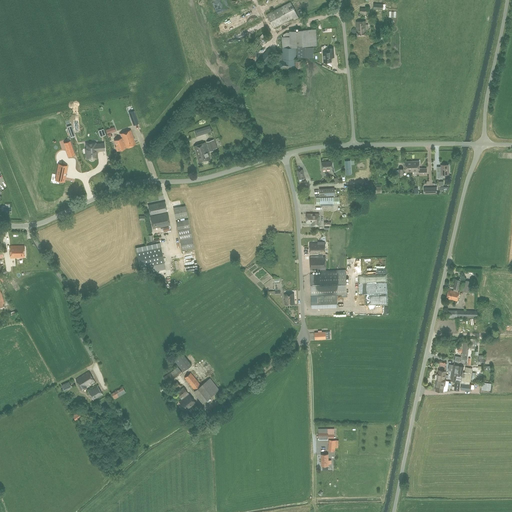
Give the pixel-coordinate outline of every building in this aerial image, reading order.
[(231,0),(229,1),(232,9),(237,7),(235,0),(231,0)] [(294,20),(298,17),(290,2),(267,14),(274,28),(293,18),(294,20)] [(254,9),(220,23),(223,31),(257,16),(254,9)] [(280,60),(280,67),(284,67),(286,67),(286,68),(289,68),(289,67),(298,67),(298,68),(300,68),(300,67),(301,67),(301,61),(297,61),(295,61),(295,50),(295,46),(317,45),(316,29),(289,30),(289,32),(286,32),(283,34),(283,37),(282,37),(282,50),(282,60),(280,60)] [(264,42),(267,38),(261,33),(258,36),(264,42)] [(297,57),(313,57),(313,47),(297,47),(297,57)] [(269,48),(260,58),(266,64),(271,58),(272,58),(274,55),(275,53),(269,48)] [(328,49),(328,52),(323,53),(324,62),(331,62),(331,55),(334,55),(333,48),(328,49)] [(245,90),(249,91),(256,77),(252,76),(245,90)] [(118,151),(136,145),(133,138),(130,130),(120,134),(122,138),(114,141),(116,147),(115,147),(117,151),(118,151)] [(206,142),(209,152),(216,149),(215,148),(217,148),(214,139),(206,142)] [(87,148),(85,149),(86,153),(86,159),(97,158),(96,151),(105,150),(104,143),(96,144),(96,143),(86,144),(87,148)] [(205,143),(194,146),(199,163),(211,159),(205,143)] [(333,169),(332,161),(322,162),(322,170),(333,169)] [(419,161),(412,162),(412,172),(419,171),(419,175),(426,175),(426,169),(419,169),(419,161)] [(57,178),(64,179),(67,164),(59,162),(57,172),(58,173),(57,178)] [(449,174),(448,164),(441,165),(441,171),(437,171),(437,178),(442,178),(442,175),(449,174)] [(73,168),(70,183),(98,188),(100,179),(91,177),(92,171),(73,168)] [(47,180),(37,178),(32,209),(41,211),(47,180)] [(339,197),(316,197),(316,204),(320,204),(320,206),(334,205),(334,204),(340,204),(339,197)] [(148,205),(150,215),(153,214),(158,213),(167,211),(165,202),(148,205)] [(175,219),(187,216),(185,205),(173,208),(175,219)] [(153,216),(150,216),(152,226),(152,229),(164,226),(169,225),(167,213),(158,215),(158,213),(153,214),(153,216)] [(319,225),(319,214),(306,214),(306,223),(311,223),(311,225),(319,225)] [(181,219),(175,221),(177,228),(188,226),(187,222),(182,223),(181,219)] [(189,228),(178,231),(179,239),(191,237),(189,228)] [(191,237),(179,239),(182,250),(193,247),(191,237)] [(133,242),(135,249),(143,246),(141,239),(133,242)] [(326,270),(325,257),(323,257),(323,255),(325,255),(325,242),(309,242),(310,255),(318,255),(318,257),(310,257),(310,270),(326,270)] [(10,246),(10,258),(24,258),(24,245),(10,246)] [(160,247),(136,252),(139,268),(149,266),(150,272),(165,269),(160,247)] [(337,307),(337,295),(347,294),(346,273),(346,270),(321,271),(321,274),(310,274),(311,296),(311,308),(337,307)] [(457,289),(463,291),(469,293),(471,281),(466,280),(465,283),(458,282),(459,280),(456,280),(454,289),(457,289)] [(457,289),(454,289),(453,291),(448,290),(446,299),(457,301),(459,292),(457,292),(457,289)] [(381,302),(384,302),(385,292),(367,292),(367,299),(371,300),(371,296),(374,296),(374,299),(376,299),(376,301),(381,301),(381,302)] [(285,305),(294,304),(294,294),(284,294),(285,305)] [(477,311),(447,310),(446,319),(457,319),(457,318),(477,318),(477,311)] [(240,348),(242,352),(251,347),(248,342),(240,348)] [(469,342),(464,342),(461,359),(467,360),(469,342)] [(191,365),(179,349),(171,356),(183,371),(191,365)] [(449,364),(448,370),(452,371),(450,380),(455,381),(457,373),(458,373),(459,365),(453,365),(449,364)] [(455,381),(454,390),(459,391),(460,381),(461,382),(461,381),(462,376),(464,377),(465,373),(463,372),(464,366),(459,366),(459,365),(458,373),(457,373),(455,381)] [(167,383),(182,372),(178,367),(163,377),(167,383)] [(445,381),(446,381),(446,378),(448,378),(448,375),(446,375),(446,372),(439,370),(438,376),(437,376),(436,378),(440,379),(440,380),(445,381)] [(89,372),(75,379),(81,390),(86,387),(95,382),(89,372)] [(191,373),(186,376),(185,378),(195,390),(194,391),(203,403),(219,390),(210,378),(200,386),(193,376),(191,373)] [(440,379),(436,378),(435,385),(436,385),(435,391),(443,392),(444,386),(445,386),(446,381),(445,381),(440,380),(440,379)] [(177,381),(171,386),(174,390),(180,386),(177,381)] [(68,382),(61,385),(64,390),(71,387),(68,382)] [(93,400),(102,395),(97,386),(88,391),(93,400)] [(123,387),(111,394),(114,400),(126,393),(123,387)] [(182,400),(189,394),(184,387),(177,393),(182,400)] [(189,394),(182,400),(179,402),(186,410),(195,403),(189,394)] [(84,415),(93,410),(90,406),(84,409),(86,411),(83,413),(84,415)] [(76,421),(82,417),(78,412),(72,416),(76,421)] [(330,439),(330,447),(335,447),(338,447),(338,442),(335,442),(336,440),(330,439)] [(328,455),(321,455),(322,466),(329,466),(329,464),(331,464),(331,461),(328,461),(328,455)]
